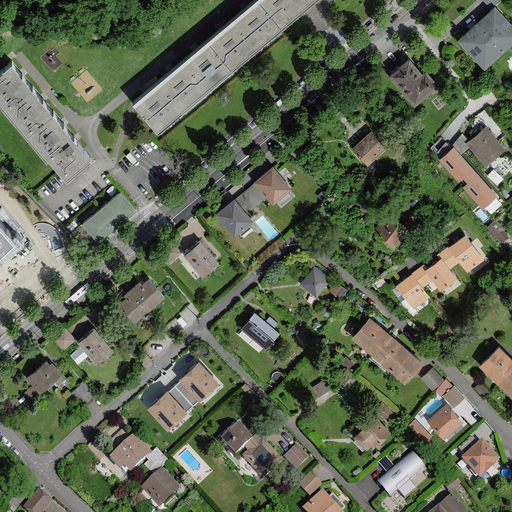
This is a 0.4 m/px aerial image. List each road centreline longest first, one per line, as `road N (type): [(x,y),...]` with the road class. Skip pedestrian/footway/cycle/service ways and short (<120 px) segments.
road 1 (residential): [(511,432),(434,349),(295,238),(40,469)]
road 2 (tertiary): [(0,352),(422,0)]
